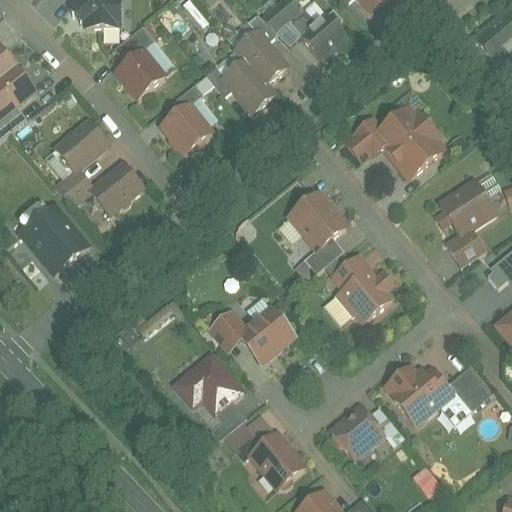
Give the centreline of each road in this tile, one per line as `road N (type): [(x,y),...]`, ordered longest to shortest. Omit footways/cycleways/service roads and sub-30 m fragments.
road 1 (residential): [(330,476),(295,432),(454,314),(297,125)]
road 2 (residential): [(1,0),(187,209)]
road 3 (residential): [(0,350),(187,209)]
road 4 (tertiary): [(0,350),(153,511)]
road 5 (residential): [(297,125),(450,0)]
road 6 (residential): [(187,209),(297,125)]
